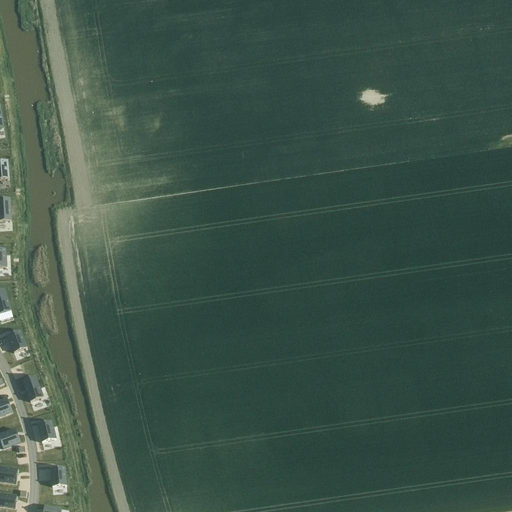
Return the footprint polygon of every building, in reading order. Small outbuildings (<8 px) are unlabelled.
[(7,163),(0,163),(0,181),(1,182),(1,181),(7,181),(9,181),(8,175),(7,169),(8,169),(7,163)] [(10,200),(0,200),(0,223),(11,223),(10,200)] [(0,292),(0,315),(3,315),(3,314),(9,312),(9,313),(11,312),(10,310),(8,303),(4,291),(0,292)] [(20,332),(7,337),(14,355),(27,349),(20,332)] [(30,383),(24,385),(31,406),(36,404),(35,404),(42,402),(44,402),(43,399),(42,399),(40,393),(36,381),(30,383)] [(5,395),(0,397),(0,411),(3,410),(4,411),(10,408),(5,395)] [(51,423),(38,426),(42,444),(47,443),(54,441),(55,441),(54,435),(52,429),(53,429),(51,423)] [(15,430),(0,435),(0,441),(2,448),(3,450),(9,447),(14,445),(20,443),(15,430)] [(0,483),(4,484),(4,483),(9,484),(16,485),(17,471),(0,469),(0,483)] [(65,469),(51,470),(52,489),(58,488),(64,487),(64,488),(66,488),(66,481),(65,481),(65,476),(65,469)] [(0,507),(4,508),(9,509),(15,510),(16,498),(0,495),(0,507)]
